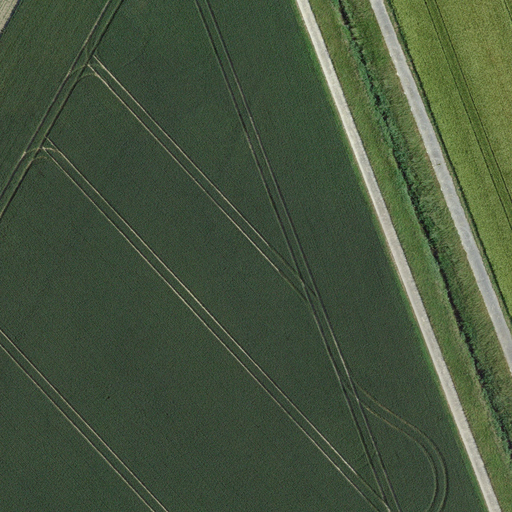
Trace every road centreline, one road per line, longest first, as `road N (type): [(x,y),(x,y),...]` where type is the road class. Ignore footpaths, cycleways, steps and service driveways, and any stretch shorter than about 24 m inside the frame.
road 1 (track): [(302,0),(495,511)]
road 2 (track): [(511,354),(376,0)]
